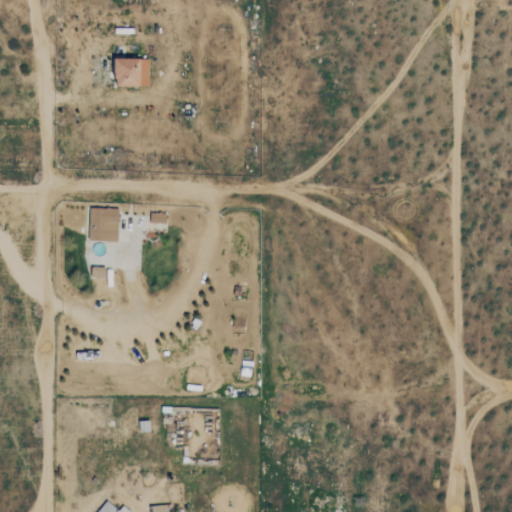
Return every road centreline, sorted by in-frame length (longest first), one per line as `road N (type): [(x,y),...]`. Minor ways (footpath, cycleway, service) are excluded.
road 1 (track): [(46,511),(38,0)]
road 2 (track): [(452,511),(445,0)]
road 3 (track): [(43,182),(287,191),(392,246),(420,270),(455,335)]
road 4 (track): [(44,306),(121,328),(157,321),(188,295),(204,258),(214,188)]
